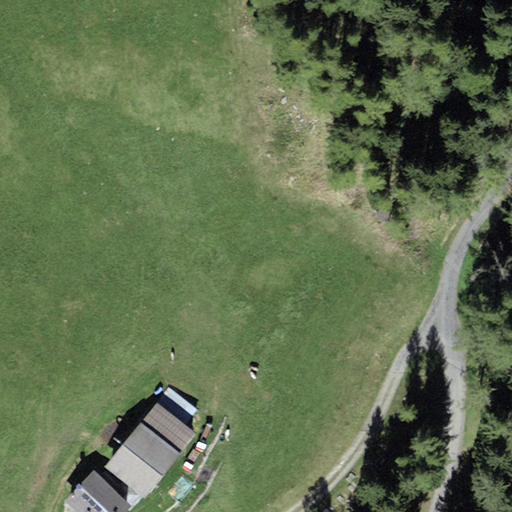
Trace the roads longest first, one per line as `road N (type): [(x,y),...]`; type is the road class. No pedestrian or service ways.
road 1 (track): [(436,511),(455,405),(451,283),(461,244),(511,161)]
road 2 (track): [(452,311),(403,362),(350,459),(299,511)]
